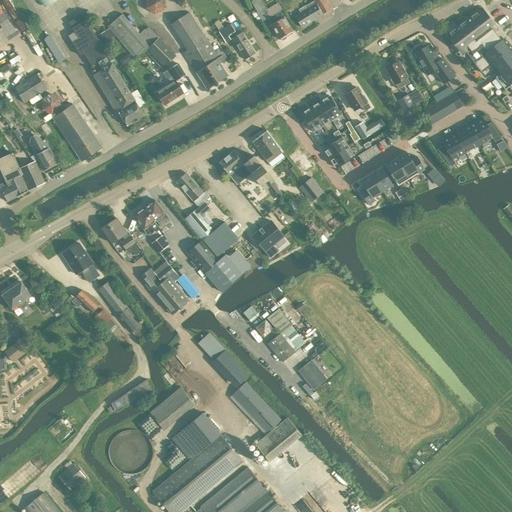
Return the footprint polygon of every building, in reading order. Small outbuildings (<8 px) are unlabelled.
[(155,14),(165,9),(165,0),(146,0),(146,9),(155,14)] [(261,1),(260,0),(253,0),(251,2),(259,15),(261,19),(262,21),(267,18),(270,24),(270,25),(278,39),(280,38),(281,40),(285,37),(285,36),(292,31),(284,17),(279,10),(282,9),(278,3),(266,9),(261,1)] [(294,17),(301,28),(323,14),(330,9),(324,0),(313,0),(315,1),(306,7),(305,6),(298,10),(300,13),(294,17)] [(481,9),(448,35),(462,54),(465,51),(481,73),(482,73),(482,72),(481,71),(490,64),(491,65),(499,75),(495,77),(496,79),(502,87),(505,90),(509,87),(511,91),(511,50),(503,39),(501,41),(493,30),(495,28),(481,9)] [(188,13),(170,24),(188,52),(183,54),(206,89),(227,75),(220,64),(228,59),(224,53),(218,57),(217,55),(205,37),(188,13)] [(149,46),(140,35),(122,14),(108,26),(119,39),(136,58),(146,49),(149,46)] [(108,56),(83,15),(69,24),(78,38),(72,42),(80,55),(84,53),(92,66),(89,68),(93,75),(116,112),(118,111),(127,126),(133,122),(138,120),(137,119),(144,115),(144,114),(148,111),(144,105),(139,108),(120,77),(121,77),(112,63),(107,56),(108,56)] [(225,43),(230,40),(228,36),(235,31),(230,24),(224,28),(222,26),(218,29),(219,31),(218,32),(225,43)] [(144,29),(139,34),(149,46),(150,47),(158,38),(148,27),(145,30),(144,29)] [(101,35),(99,36),(104,44),(115,37),(110,29),(101,35)] [(231,39),(244,60),(254,53),(241,32),(231,39)] [(59,62),(64,59),(51,36),(45,39),(59,62)] [(176,56),(158,38),(150,47),(147,50),(164,67),(176,56)] [(416,52),(414,53),(419,62),(417,62),(420,68),(422,67),(427,75),(434,71),(443,84),(454,76),(442,59),(437,62),(434,57),(432,53),(428,45),(421,49),(420,48),(415,51),(416,52)] [(407,77),(398,62),(386,69),(394,84),(395,83),(398,88),(409,82),(406,77),(407,77)] [(164,105),(182,93),(174,81),(180,77),(174,67),(163,74),(170,84),(156,93),(164,105)] [(14,87),(24,103),(46,88),(36,73),(14,87)] [(356,87),(344,94),(354,110),(361,105),(365,111),(370,107),(366,102),(367,102),(363,95),(362,96),(356,87)] [(402,109),(411,104),(405,93),(396,98),(397,100),(397,101),(402,109)] [(454,94),(449,97),(456,109),(462,105),(460,102),(455,93),(454,94)] [(389,97),(393,103),(397,101),(397,100),(396,98),(393,94),(389,97)] [(330,96),(320,102),(332,120),(341,114),(330,96)] [(81,161),(101,147),(67,97),(64,99),(66,108),(52,117),(81,161)] [(449,97),(443,100),(450,113),(456,109),(449,97)] [(437,104),(444,116),(450,113),(443,100),(437,104)] [(320,102),(311,107),(323,126),(332,120),(320,102)] [(437,104),(431,108),(438,120),(444,116),(437,104)] [(311,107),(301,113),(313,132),(323,126),(311,107)] [(431,108),(424,112),(431,124),(438,120),(431,108)] [(281,118),(266,127),(281,147),(295,137),(281,118)] [(470,125),(480,144),(492,137),(495,142),(502,138),(491,122),(486,125),(483,118),(470,125)] [(380,119),(375,122),(379,129),(385,126),(380,119)] [(361,122),(354,126),(362,139),(369,134),(361,122)] [(465,152),(480,144),(470,125),(455,133),(465,152)] [(267,131),(253,142),(270,165),(275,161),(273,159),(282,152),(267,131)] [(444,145),(437,149),(450,166),(455,163),(453,159),(465,152),(455,133),(442,140),(444,145)] [(39,137),(35,135),(32,137),(30,141),(35,149),(34,151),(36,154),(31,157),(34,162),(39,160),(44,170),(57,163),(49,148),(44,139),(42,141),(39,137)] [(342,137),(323,148),(329,158),(348,146),(342,137)] [(502,141),(496,145),(499,151),(505,148),(505,145),(502,141)] [(348,146),(329,158),(335,167),(354,156),(348,146)] [(218,163),(231,179),(235,175),(245,166),(243,164),(233,151),(218,163)] [(19,169),(20,169),(12,152),(0,158),(0,168),(6,181),(0,184),(0,188),(6,201),(29,190),(19,169)] [(406,152),(395,158),(408,179),(425,169),(417,156),(411,160),(406,152)] [(306,155),(291,166),(303,181),(313,174),(319,181),(324,177),(306,155)] [(243,164),(245,166),(235,175),(231,179),(236,185),(250,173),(252,176),(261,186),(267,181),(270,185),(274,182),(271,178),(254,156),(243,164)] [(395,158),(385,165),(398,186),(408,179),(395,158)] [(19,169),(29,190),(35,187),(44,182),(35,162),(20,169),(19,169)] [(382,167),(371,174),(382,191),(393,185),(382,167)] [(203,193),(186,173),(176,181),(193,201),(197,206),(197,205),(199,207),(204,202),(210,197),(205,191),(203,193)] [(366,188),(360,192),(368,205),(375,200),(373,197),(382,191),(371,174),(361,180),(366,188)] [(316,183),(311,178),(302,185),(313,200),(323,192),(320,188),(316,183)] [(155,221),(157,220),(162,227),(165,225),(167,227),(171,224),(169,222),(170,221),(170,219),(167,215),(165,214),(154,199),(144,207),(155,221)] [(201,216),(210,208),(204,202),(199,207),(195,210),(201,216)] [(509,205),(503,209),(506,213),(511,208),(509,205)] [(155,221),(144,207),(134,215),(144,229),(144,231),(147,235),(148,234),(149,236),(160,228),(155,221)] [(203,241),(214,231),(201,216),(195,210),(184,220),(203,241)] [(116,218),(102,228),(112,243),(122,236),(125,240),(121,242),(125,248),(135,241),(129,234),(128,235),(126,233),(127,233),(116,218)] [(284,235),(271,219),(251,235),(269,257),(277,250),(273,245),(284,235)] [(218,257),(237,240),(222,224),(214,231),(203,241),(218,257)] [(160,236),(151,243),(159,252),(168,245),(160,236)] [(206,271),(217,261),(200,242),(189,251),(206,271)] [(81,270),(89,282),(99,275),(92,263),(93,263),(79,243),(62,254),(76,274),(81,270)] [(244,265),(234,253),(229,258),(226,255),(205,273),(221,292),(242,274),(239,270),(244,265)] [(172,268),(159,279),(162,283),(170,277),(173,282),(179,277),(172,268)] [(150,269),(140,277),(152,292),(153,291),(172,315),(189,301),(173,282),(170,277),(162,283),(159,279),(150,269)] [(25,300),(31,296),(21,282),(21,281),(2,294),(2,295),(11,309),(18,305),(20,309),(27,304),(25,300)] [(108,282),(98,289),(137,338),(147,331),(108,282)] [(71,302),(77,307),(82,303),(92,312),(98,306),(82,290),(75,297),(71,302)] [(67,292),(60,301),(65,306),(73,298),(67,292)] [(49,303),(42,308),(46,313),(52,308),(49,303)] [(251,322),(259,315),(251,306),(244,313),(251,322)] [(265,319),(255,327),(263,337),(273,329),(265,319)] [(214,361),(225,350),(209,333),(198,343),(214,361)] [(279,333),(267,343),(281,361),(293,351),(279,333)] [(25,353),(16,343),(4,353),(12,363),(25,353)] [(313,360),(299,371),(314,390),(323,383),(328,379),(313,360)] [(113,406),(107,409),(110,413),(154,390),(147,379),(111,403),(113,406)] [(231,396),(266,432),(253,442),(267,459),(299,433),(285,416),(281,420),(245,382),(231,396)] [(192,403),(180,386),(152,406),(164,423),(192,403)] [(315,391),(310,395),(314,400),(319,396),(315,391)] [(152,491),(169,511),(181,511),(243,462),(202,413),(171,439),(189,461),(152,491)] [(154,452),(154,448),(154,443),(152,438),(150,434),(147,431),(144,428),(140,425),(136,424),(131,423),(125,424),(121,425),(117,427),(113,430),(109,434),(107,438),(106,443),(105,447),(106,452),(107,457),(109,461),(112,464),(115,467),(119,470),(124,471),(128,472),(134,471),(138,470),(142,468),(146,465),(150,461),(152,457),(154,452)] [(58,476),(69,490),(86,475),(74,462),(58,476)] [(200,507),(201,508),(195,511),(284,511),(247,468),(200,507)] [(59,511),(43,492),(24,508),(27,511),(59,511)]
